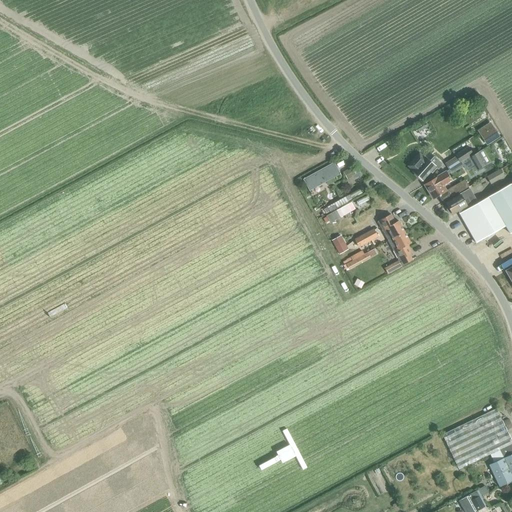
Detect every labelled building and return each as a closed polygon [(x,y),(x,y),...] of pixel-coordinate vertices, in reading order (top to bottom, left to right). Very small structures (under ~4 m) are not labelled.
[(493,126),(480,134),(487,145),(500,136),(493,126)] [(456,156),(445,164),(449,170),(455,165),(460,162),(469,157),(472,155),(470,151),(468,147),(455,155),(456,156)] [(479,152),(469,157),(474,166),(471,168),(472,168),(474,172),(486,165),(486,164),(479,152)] [(408,166),(410,168),(414,171),(413,172),(414,173),(414,175),(416,177),(418,177),(422,181),(434,167),(438,170),(442,165),(435,158),(431,162),(426,158),(425,159),(419,154),(408,166)] [(430,181),(425,185),(433,199),(438,196),(439,195),(445,192),(446,191),(443,186),(450,182),(448,178),(446,174),(450,172),(451,173),(463,166),(465,169),(468,171),(472,168),(471,168),(474,166),(469,157),(460,162),(455,165),(449,170),(445,172),(430,181)] [(303,179),(309,190),(340,174),(334,163),(303,179)] [(347,180),(356,175),(352,167),(343,172),(347,180)] [(500,169),(487,177),(491,184),(504,176),(500,169)] [(447,190),(451,197),(468,187),(464,180),(447,190)] [(478,203),(459,214),(469,231),(474,240),(503,223),(509,234),(511,232),(511,188),(510,185),(488,197),(478,203)] [(460,195),(446,203),(448,207),(447,208),(446,209),(449,214),(450,214),(452,213),(452,214),(458,211),(459,214),(478,203),(470,188),(459,194),(460,195)] [(330,212),(348,202),(345,197),(327,207),(327,208),(330,212)] [(347,204),(327,215),(330,222),(351,211),(355,209),(352,201),(347,204)] [(390,215),(377,221),(380,226),(388,241),(392,239),(398,236),(404,232),(398,221),(395,223),(393,220),(390,215)] [(378,237),(374,229),(362,235),(354,240),(358,248),(365,244),(378,237)] [(397,261),(385,268),(388,274),(413,260),(410,255),(413,253),(408,245),(411,243),(404,232),(398,236),(392,239),(388,241),(398,261),(397,261)] [(348,249),(343,242),(341,244),(339,240),(333,243),(335,247),(334,247),(339,255),(348,249)] [(345,264),(345,265),(343,266),(345,270),(347,269),(348,270),(376,254),(373,249),(369,251),(369,250),(366,251),(366,253),(345,264)] [(357,280),(354,285),(360,288),(363,283),(357,280)] [(511,442),(496,410),(442,436),(459,471),(490,456),(500,451),(511,445),(511,442)] [(511,454),(503,458),(500,451),(490,456),(494,463),(489,465),(499,487),(511,480),(511,487),(511,488),(511,487),(511,454)] [(488,493),(484,488),(478,491),(482,497),(488,493)] [(476,491),(467,496),(476,511),(484,506),(476,491)] [(475,511),(476,511),(467,496),(460,500),(466,511),(475,511)]
